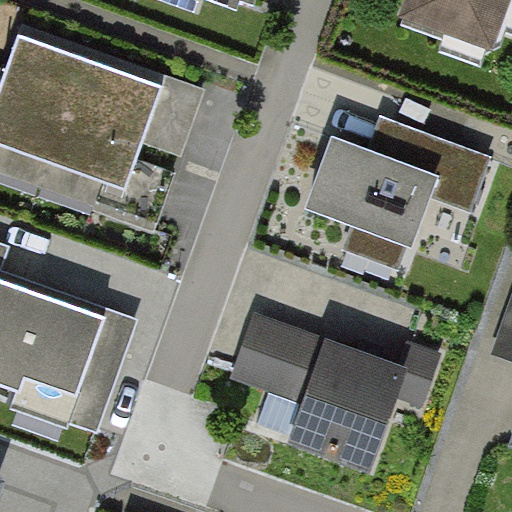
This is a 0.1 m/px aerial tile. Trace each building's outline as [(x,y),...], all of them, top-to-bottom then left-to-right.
[(211,0),(253,15),(258,0),(211,0)] [(511,0),(395,0),(390,15),(481,47),(487,28),(511,36),(511,0)] [(0,85),(0,151),(52,170),(91,60),(19,34),(0,85)] [(52,170),(124,196),(164,86),(91,60),(52,170)] [(371,154),(335,141),(309,214),(358,232),(350,251),(413,274),(439,204),(475,217),(496,162),(384,120),(371,154)] [(11,247),(0,243),(0,270),(3,272),(11,247)] [(40,290),(0,276),(0,402),(1,403),(40,290)] [(141,326),(40,290),(1,403),(102,438),(141,326)] [(399,366),(256,315),(232,381),(307,409),(293,448),(376,478),(403,404),(428,413),(448,358),(407,343),(399,366)] [(0,511),(10,485),(0,481),(0,511)]
